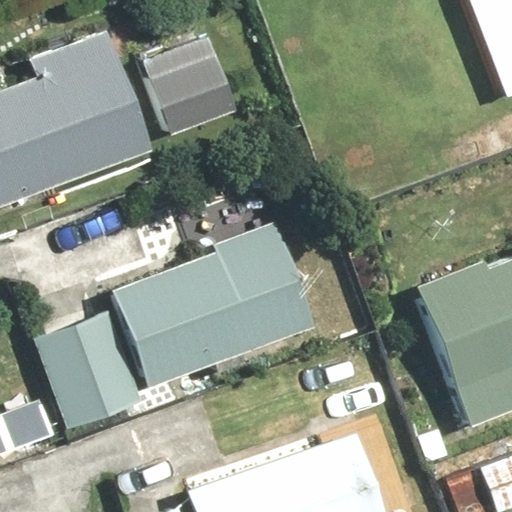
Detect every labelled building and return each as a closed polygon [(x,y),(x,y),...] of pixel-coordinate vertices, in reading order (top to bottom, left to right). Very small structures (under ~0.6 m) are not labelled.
[(26,73),(0,84),(0,207),(142,146),(89,25),(18,55),(26,73)] [(197,26),(126,53),(160,141),(231,114),(197,26)] [(133,389),(310,330),(275,223),(98,281),(106,304),(133,389)] [(511,251),(482,263),(478,254),(406,283),(465,433),(511,414),(511,251)] [(133,389),(106,304),(25,330),(58,429),(138,403),(133,389)] [(0,452),(52,432),(38,395),(0,410),(0,452)] [(187,511),(376,511),(346,426),(179,487),(187,511)] [(495,511),(511,504),(511,450),(474,468),(494,511),(495,511)]
